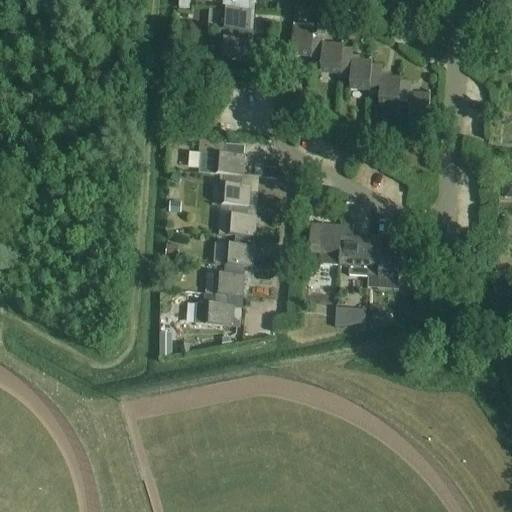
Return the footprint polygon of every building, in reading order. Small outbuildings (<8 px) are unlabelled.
[(180,0),(180,9),(190,10),(190,0),(180,0)] [(224,11),(222,31),(231,31),(249,32),(251,2),(233,1),(224,1),(224,11)] [(263,22),(262,32),(275,33),(276,23),(263,22)] [(412,23),(407,32),(417,38),(423,29),(412,23)] [(318,25),(317,36),(326,37),(327,25),(318,25)] [(292,56),(312,57),(313,41),(314,30),(294,29),(292,56)] [(247,62),(249,32),(231,31),(230,41),(222,41),(220,61),(247,62)] [(321,73),(341,74),(343,57),(343,47),(323,46),(323,42),(313,41),(312,57),(312,60),(322,60),(321,73)] [(351,89),(370,91),(372,74),(372,64),(352,62),(353,58),(343,57),(341,74),(341,76),(351,77),(351,89)] [(372,74),(370,91),(370,93),(381,93),(380,106),(399,107),(401,91),(402,80),(381,79),(382,75),(372,74)] [(412,91),(401,91),(399,107),(399,109),(410,110),(409,122),(429,124),(431,97),(412,95),(412,91)] [(295,104),(295,121),(306,121),(307,105),(295,104)] [(225,177),(243,178),(246,147),(227,146),(226,157),(218,156),(216,176),(225,177)] [(394,150),(383,151),(384,159),(395,159),(394,150)] [(265,169),(264,180),(276,181),(277,170),(265,169)] [(175,177),(171,183),(179,187),(182,180),(175,177)] [(222,207),(231,207),(249,208),(250,208),(251,188),(242,188),(243,178),(225,177),(224,187),(224,186),(222,207)] [(170,204),(169,214),(181,215),(181,205),(170,204)] [(228,237),(237,238),(255,239),(257,219),(249,218),(249,208),(231,207),(230,217),(228,237)] [(340,268),(342,235),(343,229),(312,227),(311,246),(310,256),(320,257),(319,267),(340,268)] [(342,235),(340,268),(349,269),(348,278),(368,279),(368,278),(369,268),(370,268),(372,247),(372,241),(353,240),(353,236),(342,235)] [(226,267),(245,268),(253,269),(255,239),(237,238),(236,248),(228,247),(226,267)] [(168,247),(167,257),(179,259),(180,248),(168,247)] [(370,268),(369,268),(368,278),(399,280),(401,253),(383,252),(383,248),(372,247),(370,268)] [(216,297),(235,298),(243,298),(245,268),(226,267),(226,277),(218,277),(216,297)] [(197,306),(196,325),(206,326),(233,328),(235,298),(216,297),(206,296),(205,307),(197,306)] [(374,307),(373,319),(385,320),(386,308),(374,307)] [(351,311),(350,328),(365,326),(366,312),(351,311)] [(173,343),(161,343),(161,358),(173,358),(173,343)]
